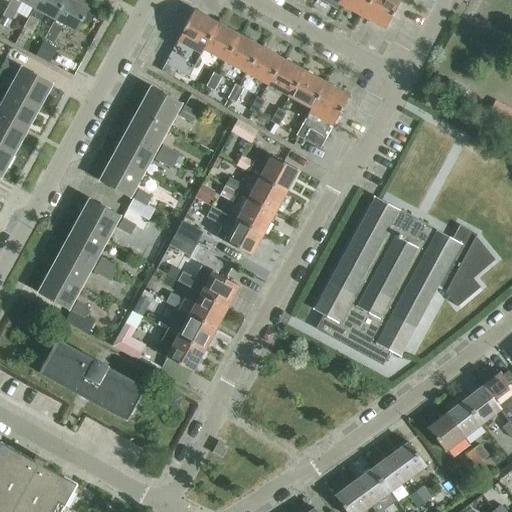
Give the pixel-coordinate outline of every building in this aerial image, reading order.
[(23,3),(35,10),(40,0),(12,0),(4,17),(13,22),(23,3)] [(44,14),(56,21),(67,0),(40,0),(35,10),(24,28),(34,33),(44,14)] [(65,26),(76,32),(88,10),(70,0),(67,0),(56,21),(46,40),(55,45),(65,26)] [(343,0),(341,5),(363,17),(372,0),(343,0)] [(372,0),(363,17),(385,30),(402,1),(400,0),(372,0)] [(204,50),(218,25),(194,12),(178,41),(202,54),(204,50)] [(218,25),(204,50),(225,62),(239,37),(218,25)] [(239,37),(225,62),(246,74),(261,48),(239,37)] [(176,71),(189,78),(202,54),(178,41),(161,72),(172,78),(176,71)] [(54,47),(44,42),(37,56),(46,61),(54,47)] [(261,48),(246,74),(268,86),(282,60),(261,48)] [(290,98),(304,72),(282,60),(268,86),(290,98)] [(0,69),(13,77),(18,68),(5,61),(0,69)] [(50,85),(22,70),(10,93),(37,109),(50,85)] [(290,98),(310,109),(311,110),(325,83),(304,72),(290,98)] [(214,73),(206,86),(214,91),(222,77),(214,73)] [(325,83),(311,110),(310,109),(309,112),(333,125),(349,96),(325,83)] [(236,85),(228,98),(236,103),(244,89),(236,85)] [(180,105),(152,90),(139,113),(167,128),(180,105)] [(21,124),(27,127),(37,109),(10,93),(0,110),(0,117),(19,128),(21,124)] [(258,115),(265,101),(257,97),(250,110),(258,115)] [(179,117),(192,124),(197,114),(184,107),(179,117)] [(287,113),(279,109),(271,122),(279,127),(287,113)] [(296,136),(320,149),(333,125),(309,112),(296,136)] [(129,131),(135,135),(133,139),(155,151),(167,128),(139,113),(129,131)] [(23,136),(17,132),(19,128),(0,117),(0,146),(13,154),(23,136)] [(240,123),(234,134),(251,143),(257,132),(240,123)] [(130,143),(124,140),(114,158),(142,173),(155,151),(133,139),(130,143)] [(0,177),(0,178),(13,154),(0,146),(0,177)] [(179,156),(162,147),(159,153),(176,162),(179,156)] [(155,160),(173,169),(176,162),(159,153),(155,160)] [(242,154),(237,164),(250,171),(255,162),(242,154)] [(297,171),(271,157),(265,167),(255,162),(250,171),(260,177),(287,191),(297,171)] [(101,181),(129,197),(142,173),(114,158),(101,181)] [(243,184),(230,177),(225,186),(238,194),(243,184)] [(287,191),(260,177),(249,198),(275,212),(287,191)] [(215,191),(202,184),(195,198),(207,204),(215,191)] [(238,194),(225,186),(219,196),(233,203),(238,194)] [(155,210),(148,206),(152,196),(139,189),(128,209),(149,221),(155,210)] [(275,212),(249,198),(237,219),(264,233),(275,212)] [(373,199),(374,199),(314,310),(313,309),(313,310),(323,316),(316,330),(383,366),(390,352),(401,357),(438,286),(446,290),(445,293),(456,307),(480,286),(472,278),(494,259),(476,238),(478,235),(460,225),(452,240),(423,225),(421,229),(410,223),(412,218),(374,198),(373,199)] [(118,217),(90,202),(77,226),(106,241),(118,217)] [(217,238),(251,256),(264,233),(237,219),(213,206),(207,217),(223,226),(217,238)] [(117,229),(131,236),(136,227),(143,231),(149,221),(128,209),(117,229)] [(202,234),(196,230),(182,223),(176,233),(197,244),(202,234)] [(67,243),(73,247),(71,251),(93,263),(106,241),(77,226),(67,243)] [(184,253),(190,256),(197,244),(176,233),(169,245),(184,253)] [(69,255),(63,252),(52,270),(81,286),(93,263),(71,251),(69,255)] [(118,269),(101,260),(98,266),(115,275),(118,269)] [(94,273),(111,282),(115,275),(98,266),(94,273)] [(172,266),(167,275),(178,281),(201,293),(227,308),(239,287),(212,273),(202,267),(196,278),(183,272),(172,266)] [(39,293),(68,309),(81,286),(52,270),(39,293)] [(201,293),(194,305),(172,293),(167,302),(181,310),(216,329),(227,308),(201,293)] [(142,317),(150,302),(141,297),(133,312),(142,317)] [(91,307),(78,300),(72,311),(72,312),(85,319),(86,317),(91,307)] [(216,329),(181,310),(169,331),(204,351),(216,329)] [(71,311),(65,322),(88,335),(95,322),(86,317),(85,319),(72,312),(72,311),(71,311)] [(22,325),(31,330),(38,317),(29,312),(22,325)] [(132,312),(126,323),(136,329),(142,317),(133,312),(132,312)] [(131,338),(136,329),(126,323),(113,347),(138,360),(146,346),(131,338)] [(157,352),(193,371),(204,351),(169,331),(157,352)] [(144,389),(58,342),(41,373),(126,420),(144,389)] [(489,382),(481,387),(499,410),(509,422),(511,426),(511,411),(507,405),(511,400),(511,375),(508,370),(502,375),(497,370),(486,378),(489,382)] [(499,410),(481,387),(464,401),(482,424),(499,410)] [(184,397),(175,392),(168,405),(177,409),(184,397)] [(482,424),(464,401),(446,414),(464,438),(482,424)] [(427,429),(446,452),(464,438),(446,414),(427,429)] [(502,427),(511,439),(511,438),(511,426),(509,422),(502,427)] [(228,447),(218,441),(212,453),(222,458),(228,447)] [(0,511),(62,511),(77,484),(44,466),(47,462),(36,456),(34,460),(1,442),(0,443),(0,511)] [(426,466),(409,442),(390,456),(408,480),(426,466)] [(489,456),(480,444),(473,450),(482,462),(489,456)] [(466,455),(475,467),(482,462),(473,450),(466,455)] [(408,480),(390,456),(372,469),(390,493),(408,480)] [(372,469),(354,482),(371,507),(375,511),(386,511),(385,510),(396,502),(390,493),(372,469)] [(335,496),(346,511),(363,511),(371,507),(354,482),(335,496)] [(431,497),(423,487),(416,492),(424,503),(431,497)] [(409,497),(417,508),(424,503),(416,492),(409,497)]
